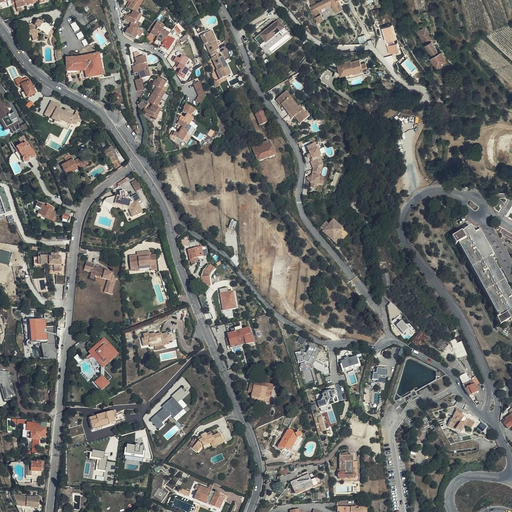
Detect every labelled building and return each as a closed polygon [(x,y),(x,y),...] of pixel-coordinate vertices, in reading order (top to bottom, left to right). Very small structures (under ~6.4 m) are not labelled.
[(0,0),(0,3),(3,3),(2,1),(6,1),(6,2),(9,1),(10,4),(13,3),(14,5),(15,9),(20,7),(23,6),(23,5),(26,4),(26,5),(34,3),(33,0),(0,0)] [(140,0),(127,0),(131,2),(132,3),(129,7),(135,11),(133,14),(131,17),(129,16),(127,15),(125,17),(132,22),(131,25),(132,26),(130,29),(128,28),(126,32),(136,38),(138,34),(137,34),(139,30),(138,30),(140,26),(135,24),(137,21),(139,22),(143,16),(136,12),(141,4),(138,2),(140,0)] [(337,0),(322,0),(310,6),(319,22),(324,19),(319,10),(331,4),(335,12),(343,8),(337,0)] [(97,19),(93,14),(88,17),(93,23),(97,19)] [(87,43),(72,16),(66,19),(78,42),(80,41),(82,46),(87,43)] [(265,31),(260,35),(266,43),(276,36),(273,32),(278,29),(281,32),(285,29),(279,20),(274,24),(269,27),(267,29),(265,31)] [(49,35),(53,27),(41,21),(40,22),(37,21),(35,25),(29,27),(24,28),(27,37),(31,35),(33,40),(39,39),(38,33),(40,33),(44,35),(46,33),(49,35)] [(151,34),(154,36),(155,35),(158,37),(157,39),(160,40),(159,41),(163,44),(163,45),(165,47),(165,48),(168,51),(175,42),(168,37),(169,35),(163,30),(163,29),(157,25),(151,34)] [(393,35),(393,26),(385,26),(386,35),(393,35)] [(53,27),(49,35),(46,33),(44,35),(44,36),(50,39),(56,28),(53,27)] [(215,34),(216,36),(219,35),(215,27),(207,30),(209,36),(215,34)] [(434,40),(426,28),(426,27),(417,33),(432,57),(430,58),(436,68),(447,61),(441,51),(439,53),(431,42),(434,40)] [(220,47),(216,36),(215,34),(209,36),(207,30),(201,32),(204,41),(206,40),(208,39),(209,43),(207,44),(211,53),(217,51),(216,49),(220,47)] [(259,35),(255,38),(262,46),(265,43),(259,35)] [(388,44),(389,52),(400,50),(398,42),(388,44)] [(219,77),(225,74),(223,68),(228,66),(227,63),(223,53),(219,55),(218,53),(212,55),(215,64),(217,63),(219,67),(217,68),(216,68),(219,77)] [(102,75),(98,54),(92,55),(75,57),(66,58),(66,74),(78,74),(78,79),(80,80),(84,80),(86,78),(95,76),(102,75)] [(135,58),(136,62),(137,65),(135,66),(132,66),(134,73),(137,72),(138,72),(139,75),(140,79),(141,79),(149,77),(148,70),(145,71),(144,64),(146,63),(145,56),(135,58)] [(188,61),(182,57),(180,61),(178,60),(174,57),(172,61),(177,64),(175,67),(178,70),(179,71),(177,75),(183,79),(188,72),(183,68),(188,61)] [(364,70),(361,63),(360,58),(351,62),(351,60),(338,64),(341,76),(351,73),(354,72),(354,73),(364,70)] [(223,68),(225,74),(229,73),(233,71),(230,62),(227,63),(228,66),(223,68)] [(367,62),(361,63),(364,70),(354,73),(354,72),(351,73),(352,77),(370,72),(367,62)] [(25,83),(29,81),(27,77),(21,80),(20,77),(15,80),(16,83),(17,86),(20,85),(23,90),(27,88),(25,83)] [(153,85),(156,87),(157,88),(152,95),(149,100),(147,102),(151,105),(149,108),(147,111),(146,110),(143,108),(141,111),(151,118),(153,115),(155,116),(159,111),(155,108),(165,94),(161,91),(165,84),(158,78),(153,85)] [(143,89),(141,79),(140,79),(135,80),(137,90),(143,89)] [(34,92),(29,81),(25,83),(27,88),(23,90),(23,91),(20,93),(23,98),(34,92)] [(204,99),(198,84),(192,87),(197,99),(194,104),(199,107),(204,99)] [(289,114),(292,119),(295,118),(300,127),(309,122),(304,113),(300,107),(298,108),(297,109),(290,98),(292,97),(288,91),(278,98),(281,103),(282,103),(289,114)] [(0,97),(0,118),(5,126),(11,122),(13,126),(17,123),(15,119),(16,118),(13,113),(10,114),(0,97)] [(298,108),(292,97),(290,98),(297,109),(298,108)] [(65,111),(59,108),(61,105),(51,100),(44,115),(60,123),(61,120),(71,124),(72,123),(76,125),(79,120),(81,121),(84,115),(76,111),(74,116),(70,114),(71,111),(66,109),(65,111)] [(180,113),(184,115),(185,116),(183,120),(181,119),(178,117),(176,120),(178,121),(176,125),(179,127),(181,128),(178,132),(176,136),(175,135),(171,132),(169,136),(180,143),(189,129),(187,127),(191,120),(189,119),(193,113),(185,106),(180,113)] [(267,122),(262,111),(255,114),(260,125),(267,122)] [(289,114),(283,118),(288,124),(292,122),(291,120),(292,119),(289,114)] [(0,121),(5,130),(13,126),(11,122),(5,126),(0,118),(0,121)] [(29,130),(30,130),(26,122),(18,127),(23,134),(25,132),(29,130)] [(37,155),(33,149),(32,149),(27,142),(23,145),(22,144),(15,149),(24,162),(25,163),(27,163),(28,163),(29,162),(30,160),(37,155)] [(274,155),(269,142),(252,148),(257,161),(274,155)] [(311,157),(313,161),(317,170),(317,175),(315,176),(313,176),(313,178),(311,177),(310,177),(309,178),(309,179),(309,180),(310,180),(311,181),(311,183),(312,184),(313,187),(313,188),(316,189),(317,186),(321,188),(324,181),(320,180),(322,176),(325,167),(325,165),(324,165),(321,158),(323,157),(322,155),(320,149),(318,150),(316,145),(314,146),(314,145),(309,146),(309,148),(308,148),(310,154),(308,155),(308,156),(308,157),(309,158),(310,158),(311,157)] [(72,160),(69,154),(62,157),(66,163),(72,160)] [(73,161),(72,160),(66,163),(61,166),(65,176),(74,171),(82,167),(90,164),(87,158),(87,157),(78,160),(77,159),(73,161)] [(137,180),(132,183),(137,191),(142,188),(137,180)] [(9,206),(3,187),(0,188),(0,214),(7,213),(5,208),(9,206)] [(136,213),(141,210),(137,203),(140,201),(137,194),(129,198),(131,201),(130,201),(130,200),(129,199),(128,199),(127,199),(127,198),(126,198),(125,198),(125,196),(123,191),(118,192),(119,196),(108,198),(109,203),(122,207),(122,208),(128,209),(130,214),(135,211),(136,213)] [(511,195),(506,192),(504,192),(501,192),(499,193),(497,194),(496,195),(495,196),(494,198),(493,199),(493,201),(493,203),(493,205),(494,207),(495,209),(497,211),(511,219),(511,195)] [(122,207),(109,203),(108,198),(106,199),(103,202),(108,205),(122,209),(122,208),(122,207)] [(51,222),(56,213),(37,203),(35,207),(39,210),(37,214),(51,222)] [(339,232),(342,229),(333,220),(329,224),(324,229),(331,237),(330,239),(335,244),(342,237),(340,235),(341,234),(339,232)] [(324,229),(329,224),(325,221),(320,227),(323,230),(324,229)] [(501,324),(509,319),(511,322),(511,320),(511,296),(490,259),(493,257),(479,231),(475,234),(470,226),(452,237),(456,244),(458,243),(499,315),(497,317),(501,324)] [(511,234),(501,228),(499,232),(502,234),(501,235),(504,236),(501,241),(511,261),(511,234)] [(331,237),(324,229),(323,230),(322,231),(330,239),(331,237)] [(348,235),(342,229),(339,232),(341,234),(340,235),(342,237),(335,244),(336,246),(348,235)] [(186,249),(187,254),(190,254),(190,258),(198,257),(202,256),(200,247),(186,249)] [(63,272),(63,257),(61,257),(61,252),(53,252),(53,255),(41,255),(41,265),(45,265),(52,265),(56,265),(56,272),(63,272)] [(41,265),(41,255),(39,255),(39,257),(34,257),(35,268),(45,268),(45,265),(41,265)] [(155,255),(149,256),(149,257),(138,258),(138,255),(129,256),(130,270),(135,269),(135,271),(139,271),(139,270),(150,269),(150,265),(156,265),(156,259),(155,255)] [(94,265),(86,262),(83,270),(91,272),(90,275),(95,276),(102,278),(104,279),(105,278),(107,279),(106,280),(107,280),(104,292),(111,294),(116,281),(110,279),(111,277),(112,273),(109,272),(108,273),(107,273),(107,271),(104,271),(93,267),(94,265)] [(200,278),(202,286),(209,284),(208,275),(213,267),(209,264),(203,270),(201,276),(201,277),(200,277),(200,278)] [(389,285),(387,272),(381,273),(382,286),(389,285)] [(237,308),(234,290),(228,291),(228,287),(220,289),(224,310),(237,308)] [(48,345),(46,327),(55,326),(54,316),(44,315),(45,321),(25,323),(27,347),(48,345)] [(511,320),(511,322),(509,319),(501,324),(495,328),(511,340),(511,320)] [(252,343),(250,335),(249,335),(247,329),(241,331),(240,327),(229,329),(230,333),(227,334),(230,346),(244,343),(245,345),(252,343)] [(420,329),(419,331),(412,341),(418,346),(426,347),(428,344),(422,342),(423,341),(425,338),(425,337),(427,334),(420,329)] [(155,334),(154,333),(148,334),(148,333),(142,334),(143,338),(141,339),(142,345),(149,344),(149,346),(154,345),(154,344),(159,343),(159,341),(162,341),(162,345),(168,343),(168,340),(172,339),(171,335),(170,334),(167,335),(166,333),(161,334),(161,333),(155,334)] [(89,349),(90,350),(99,362),(100,363),(103,363),(106,360),(108,362),(112,358),(111,357),(116,352),(112,347),(113,346),(109,342),(108,343),(104,337),(89,349)] [(467,354),(461,341),(457,343),(455,338),(450,340),(458,357),(467,354)] [(447,346),(439,340),(435,345),(443,350),(447,346)] [(321,359),(317,346),(308,348),(309,349),(296,353),(301,371),(311,368),(310,362),(321,359)] [(99,362),(90,350),(89,352),(91,354),(87,359),(86,359),(89,364),(90,363),(95,359),(97,362),(99,362)] [(350,359),(349,357),(345,358),(345,359),(341,361),(342,363),(341,363),(343,372),(361,366),(358,358),(357,359),(356,357),(350,359)] [(377,368),(377,372),(373,372),(373,380),(387,380),(387,368),(377,368)] [(0,372),(0,384),(5,399),(14,396),(10,382),(7,383),(7,379),(7,374),(0,372)] [(463,384),(462,385),(469,396),(477,392),(470,378),(467,379),(465,374),(459,377),(463,384)] [(111,384),(105,377),(105,380),(107,383),(102,387),(97,381),(102,377),(102,375),(95,381),(102,391),(111,384)] [(105,380),(105,377),(103,375),(102,375),(102,377),(97,381),(102,387),(107,383),(105,380)] [(270,397),(273,386),(254,382),(254,385),(250,385),(248,392),(252,393),(251,397),(263,400),(264,397),(270,397)] [(149,417),(159,430),(166,425),(164,422),(172,415),(174,417),(188,406),(182,398),(187,394),(184,389),(149,417)] [(321,406),(322,411),(328,410),(327,407),(331,399),(334,397),(339,395),(337,389),(332,390),(332,389),(325,391),(326,393),(323,393),(324,396),(321,400),(318,401),(320,407),(321,406)] [(502,421),(506,427),(508,428),(511,424),(511,407),(509,410),(510,412),(506,416),(507,417),(502,421)] [(473,423),(461,414),(461,413),(457,409),(447,424),(458,432),(464,424),(470,428),(473,423)] [(126,419),(124,412),(116,415),(115,410),(90,418),(93,429),(126,419)] [(483,421),(477,427),(482,432),(488,426),(483,421)] [(44,438),(45,429),(37,429),(37,425),(27,424),(25,439),(36,440),(36,438),(44,438)] [(295,433),(295,434),(294,435),(287,430),(286,430),(276,447),(282,450),(283,448),(287,450),(289,447),(290,448),(292,445),(294,446),(296,443),(299,444),(302,439),(299,437),(300,437),(300,436),(300,435),(300,434),(299,433),(298,433),(298,432),(297,432),(296,433),(295,433)] [(210,448),(223,443),(219,434),(211,437),(210,434),(205,435),(205,434),(200,436),(200,438),(197,439),(198,441),(191,448),(195,453),(201,448),(202,449),(209,446),(210,448)] [(135,445),(125,444),(125,456),(152,457),(145,459),(153,459),(153,457),(148,436),(143,437),(144,442),(144,445),(135,444),(135,445)] [(98,468),(106,469),(109,452),(92,449),(90,458),(100,460),(98,468)] [(356,478),(356,461),(353,461),(352,455),(348,455),(348,454),(339,454),(339,464),(339,473),(338,474),(338,475),(338,477),(338,478),(339,479),(341,479),(342,479),(342,478),(343,477),(344,478),(356,478)] [(40,472),(40,468),(40,463),(30,463),(30,466),(25,466),(25,479),(30,479),(30,484),(35,484),(35,477),(35,472),(40,472)] [(304,490),(312,486),(310,480),(309,479),(306,471),(296,475),(297,479),(290,482),(295,493),(303,489),(304,490)] [(310,480),(312,486),(312,487),(321,483),(318,477),(310,480)] [(219,509),(224,496),(196,485),(194,489),(197,490),(194,499),(204,503),(219,509)] [(17,506),(22,506),(23,502),(26,503),(25,511),(32,511),(33,507),(38,508),(38,502),(39,502),(39,497),(34,496),(34,497),(12,496),(10,497),(13,503),(16,503),(17,506)]
